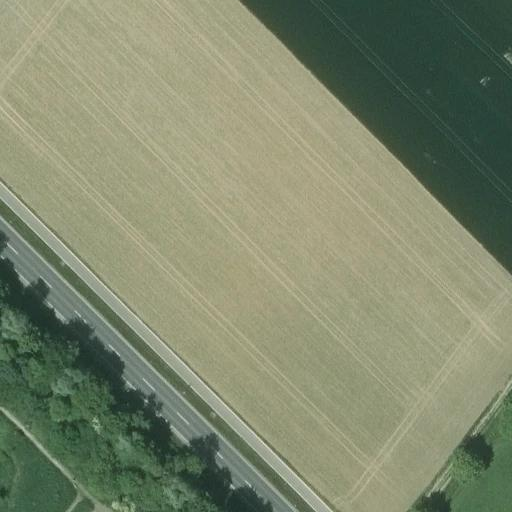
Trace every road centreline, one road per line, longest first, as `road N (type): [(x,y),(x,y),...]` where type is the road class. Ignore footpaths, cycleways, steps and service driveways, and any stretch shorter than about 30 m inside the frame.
road 1 (secondary): [(0,237),(275,511)]
road 2 (track): [(419,511),(511,387)]
